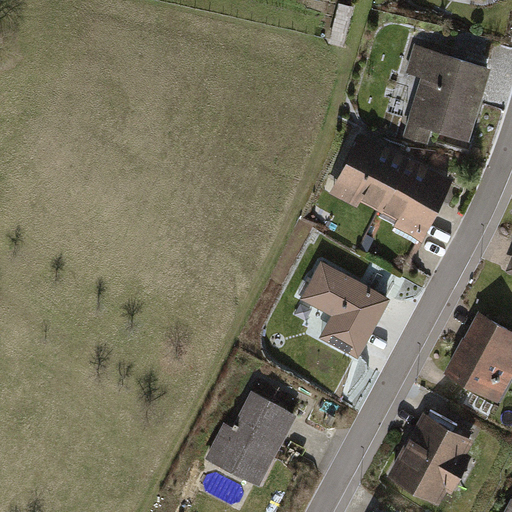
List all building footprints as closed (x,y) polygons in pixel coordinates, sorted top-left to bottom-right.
[(488,67),(409,43),(400,73),(417,78),(400,137),(423,144),(427,130),(466,141),(488,67)] [(451,180),(355,131),(323,194),(351,208),(355,200),(395,220),(391,228),(419,243),(451,180)] [(511,241),(499,271),(511,276),(511,241)] [(387,296),(318,260),(298,298),(328,314),(316,337),(354,357),(387,296)] [(511,360),(511,330),(474,311),(442,373),(492,399),(511,360)] [(202,457),(257,486),(295,414),(251,391),(234,424),(223,418),(202,457)] [(470,439),(418,411),(382,476),(435,505),(443,490),(449,493),(469,458),(461,454),(470,439)] [(498,511),(511,511),(511,498),(507,496),(498,511)]
